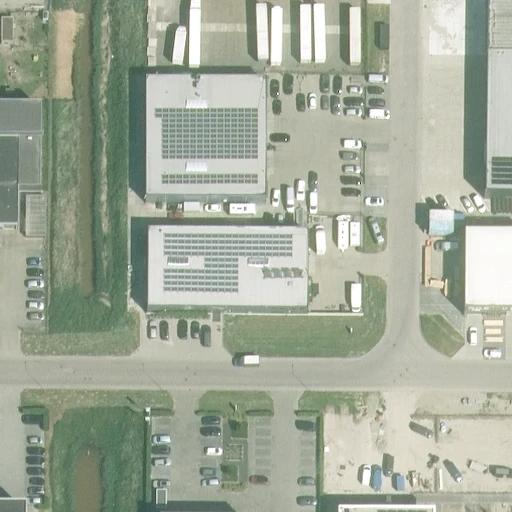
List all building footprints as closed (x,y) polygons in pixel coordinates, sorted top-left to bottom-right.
[(484,200),(511,199),(511,2),(486,2),(483,200),(484,200)] [(144,203),(264,203),(264,143),(264,85),(264,83),(144,83),(144,143),(144,203)] [(0,230),(16,230),(17,191),(39,191),(40,110),(0,109),(0,230)] [(145,315),(306,316),(307,235),(146,233),(145,315)] [(511,236),(462,236),(462,317),(511,316),(511,236)] [(327,458),(327,469),(342,470),(342,458),(327,458)] [(165,511),(165,502),(155,502),(155,510),(165,511)]
